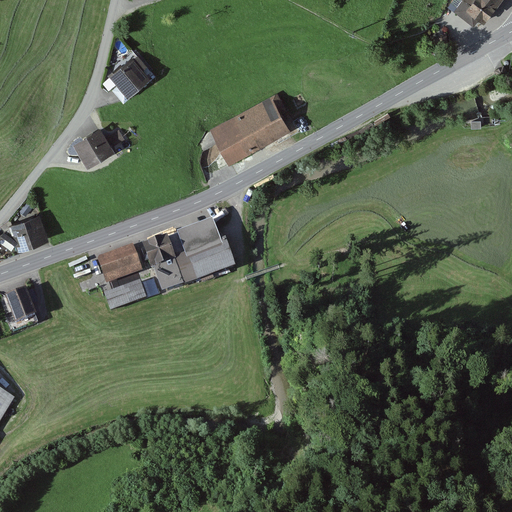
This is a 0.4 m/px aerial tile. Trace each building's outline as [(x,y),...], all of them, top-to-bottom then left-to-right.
[(463,0),(456,11),(479,27),(498,0),(463,0)] [(138,55),(114,75),(133,97),(157,77),(138,55)] [(277,96),(216,130),(235,163),(295,129),(277,96)] [(105,125),(79,142),(95,165),(120,148),(105,125)] [(52,215),(6,230),(0,237),(0,244),(18,253),(60,239),(52,215)] [(174,239),(150,246),(157,269),(181,262),(174,239)] [(228,239),(182,256),(193,285),(238,268),(228,239)] [(135,244),(100,258),(110,284),(146,270),(135,244)] [(145,283),(109,295),(115,312),(150,300),(145,283)] [(30,291),(9,298),(18,325),(39,318),(30,291)] [(0,423),(16,397),(0,386),(0,445),(3,440),(0,437),(0,423)]
